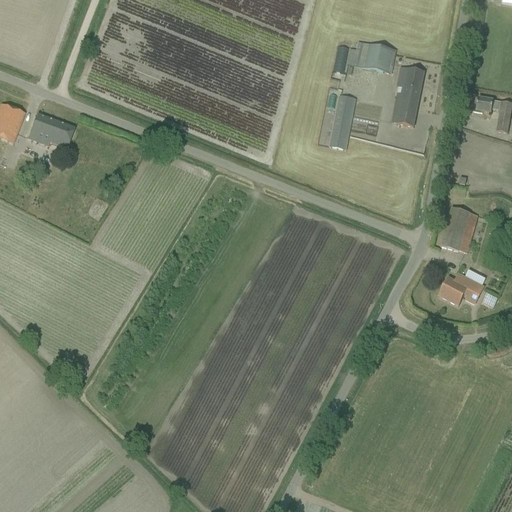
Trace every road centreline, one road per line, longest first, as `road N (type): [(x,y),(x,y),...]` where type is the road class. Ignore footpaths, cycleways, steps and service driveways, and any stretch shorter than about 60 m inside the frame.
road 1 (unclassified): [(420,242),(0,76)]
road 2 (unclassified): [(420,242),(463,0)]
road 3 (unclassified): [(279,511),(384,316)]
road 4 (unclassified): [(384,316),(426,335),(480,341),(511,327)]
